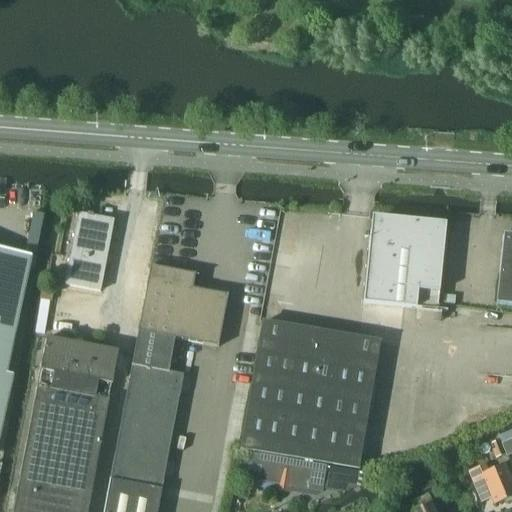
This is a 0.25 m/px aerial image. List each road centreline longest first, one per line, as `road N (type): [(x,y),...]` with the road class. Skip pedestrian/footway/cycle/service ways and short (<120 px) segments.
road 1 (tertiary): [(511,165),(0,128)]
road 2 (unknown): [(251,168),(190,511)]
road 3 (unknown): [(481,187),(469,353)]
